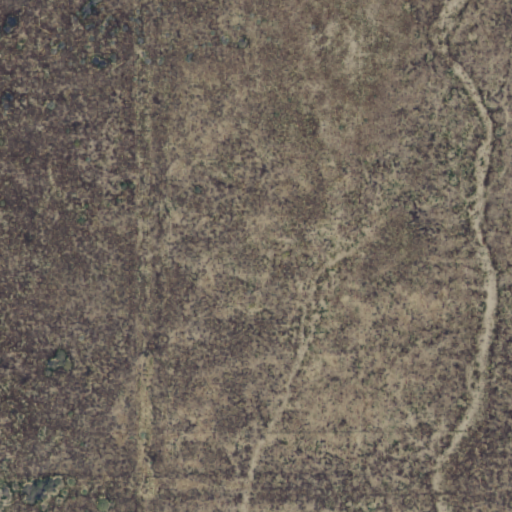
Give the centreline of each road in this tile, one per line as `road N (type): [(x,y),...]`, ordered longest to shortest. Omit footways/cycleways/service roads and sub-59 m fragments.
road 1 (residential): [(279,0),(289,511)]
road 2 (residential): [(0,361),(511,358)]
